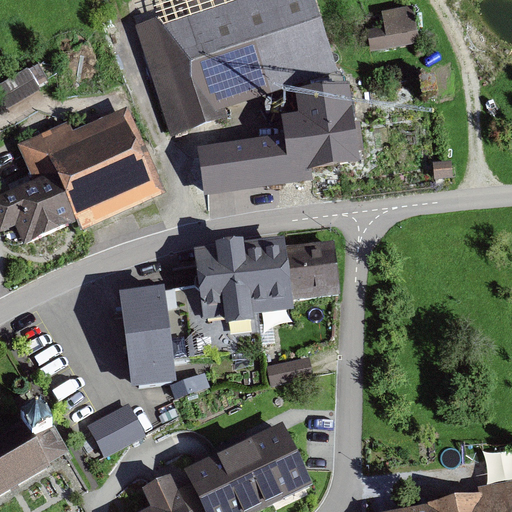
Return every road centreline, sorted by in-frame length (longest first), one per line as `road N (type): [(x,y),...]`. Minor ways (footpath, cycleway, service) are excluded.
road 1 (residential): [(358,216),(167,246),(0,318)]
road 2 (residential): [(337,511),(358,216)]
road 3 (residential): [(511,199),(358,216)]
